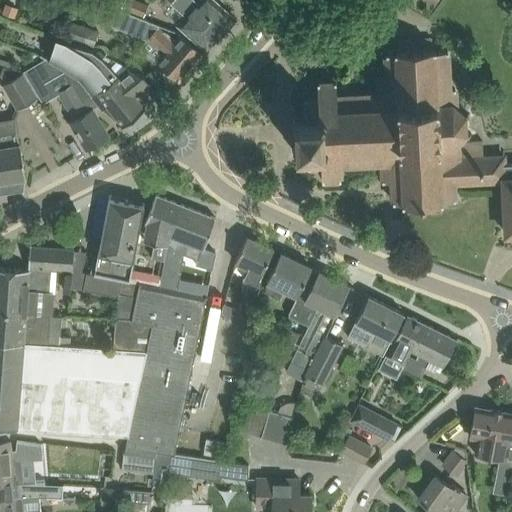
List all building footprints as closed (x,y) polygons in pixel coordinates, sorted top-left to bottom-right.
[(122,7),(122,8),(143,17),(148,5),(136,0),(116,0),(115,4),(122,7)] [(198,0),(197,2),(194,0),(173,0),(171,3),(185,16),(177,25),(207,51),(236,19),(214,0),(198,0)] [(158,24),(116,8),(110,24),(119,28),(148,37),(147,38),(163,52),(156,60),(164,68),(179,81),(203,53),(188,40),(180,33),(175,39),(167,33),(163,31),(162,32),(157,27),(158,24)] [(71,22),(66,37),(93,45),(98,31),(71,22)] [(92,49),(72,43),(57,38),(50,60),(78,79),(78,78),(103,109),(108,105),(123,125),(145,107),(138,98),(151,87),(142,75),(127,67),(118,74),(102,56),(102,50),(92,49)] [(459,182),(458,158),(457,144),(456,143),(463,134),(470,135),(471,133),(464,131),(463,116),(470,114),(469,111),(462,114),(454,105),(455,104),(454,87),(449,88),(447,50),(433,50),(433,48),(431,49),(431,38),(397,40),(397,50),(395,50),(395,52),(386,53),(387,73),(377,74),(378,93),(345,95),(337,96),(336,82),(317,82),(318,97),(304,97),(306,119),(300,119),(293,113),(290,117),(297,123),(298,141),(291,148),(295,152),(301,145),(307,145),(308,166),(321,165),(322,180),(341,179),(340,164),(382,162),(383,180),(380,183),(383,185),(385,182),(393,182),(394,202),(403,202),(403,204),(442,202),(442,200),(455,199),(454,183),(459,182)] [(6,83),(4,84),(18,108),(36,97),(22,73),(21,74),(3,66),(1,75),(6,83)] [(69,120),(76,132),(86,149),(109,135),(93,108),(95,107),(87,94),(82,86),(75,91),(70,82),(57,89),(74,118),(69,120)] [(0,182),(26,178),(22,158),(20,143),(18,143),(16,131),(0,134),(0,182)] [(504,155),(458,158),(459,182),(503,180),(506,233),(511,232),(511,163),(504,163),(504,155)] [(144,223),(141,242),(153,246),(151,257),(165,260),(167,247),(169,233),(181,203),(156,193),(144,223)] [(86,250),(81,273),(87,274),(121,281),(128,282),(129,281),(129,279),(131,267),(144,203),(109,196),(93,272),(83,270),(86,250)] [(215,217),(181,203),(169,233),(167,247),(165,260),(162,275),(158,287),(177,290),(184,253),(198,259),(202,246),(203,246),(215,217)] [(255,319),(256,313),(260,285),(257,283),(273,248),(247,236),(234,263),(247,268),(244,277),(239,309),(224,304),(222,312),(255,319)] [(30,245),(28,269),(51,270),(72,272),(74,249),(74,248),(30,245)] [(284,290),(297,297),(306,277),(309,266),(281,252),(266,282),(268,283),(267,285),(266,289),(268,293),(280,299),(284,290)] [(0,266),(0,311),(42,315),(44,291),(29,290),(30,269),(0,266)] [(302,380),(303,378),(304,374),(325,334),(349,285),(309,266),(306,277),(297,297),(289,313),(289,317),(290,319),(293,320),(293,319),(294,320),(295,318),(309,325),(286,372),(302,380)] [(135,281),(129,279),(129,281),(138,283),(158,287),(162,275),(137,270),(135,281)] [(87,274),(83,289),(119,296),(115,316),(119,317),(131,319),(138,284),(128,282),(121,281),(87,274)] [(196,278),(193,293),(207,296),(210,281),(196,278)] [(120,324),(117,351),(194,357),(207,296),(193,293),(177,290),(158,287),(138,283),(138,284),(131,319),(132,319),(132,320),(133,321),(133,325),(120,324)] [(368,295),(351,329),(347,336),(383,354),(390,341),(395,330),(404,312),(368,295)] [(0,311),(0,340),(24,343),(24,342),(47,344),(50,315),(42,315),(0,311)] [(386,355),(404,364),(425,323),(407,314),(386,355)] [(425,323),(404,364),(403,367),(421,377),(431,359),(443,365),(456,339),(425,323)] [(291,329),(288,339),(295,342),(299,333),(291,329)] [(304,374),(303,378),(305,374),(324,383),(344,343),(325,334),(304,374)] [(0,427),(127,438),(124,454),(155,458),(156,451),(171,453),(175,453),(194,357),(117,351),(47,344),(24,342),(24,343),(0,340),(0,427)] [(269,409),(262,436),(284,443),(293,416),(291,416),(296,401),(288,401),(281,405),(279,409),(278,412),(269,409)] [(238,429),(262,436),(269,409),(246,402),(238,429)] [(359,403),(351,420),(377,433),(386,417),(359,403)] [(476,453),(492,456),(509,459),(507,473),(511,473),(511,467),(511,411),(475,405),(469,435),(479,437),(476,453)] [(364,461),(372,447),(348,435),(341,449),(364,461)] [(207,451),(222,452),(223,439),(209,438),(207,451)] [(12,441),(0,441),(0,483),(15,482),(23,481),(21,460),(30,459),(29,447),(15,448),(15,450),(13,450),(12,441)] [(458,463),(462,457),(453,450),(443,464),(457,474),(463,466),(458,463)] [(249,464),(175,453),(171,453),(168,472),(221,479),(222,475),(248,479),(249,464)] [(155,458),(124,454),(122,468),(153,472),(155,458)] [(425,511),(453,511),(467,494),(453,484),(452,486),(435,474),(418,497),(430,506),(425,511)] [(293,494),(293,478),(257,478),(257,506),(273,507),(272,511),(310,511),(311,494),(293,494)] [(0,498),(15,497),(15,498),(39,496),(38,487),(15,488),(15,482),(0,483),(0,498)] [(149,503),(150,490),(109,487),(109,500),(149,503)] [(15,497),(0,498),(0,511),(46,511),(42,511),(41,511),(40,496),(39,496),(15,498),(15,497)]
